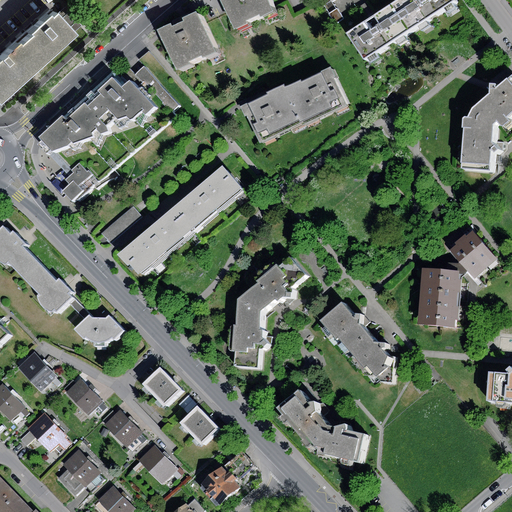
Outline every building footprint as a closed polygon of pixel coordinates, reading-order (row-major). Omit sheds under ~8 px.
[(227,0),(244,35),(258,29),(257,25),(267,21),(268,24),(283,17),(275,0),(227,0)] [(403,0),(396,5),(413,31),(457,2),(456,0),(403,0)] [(413,31),(396,5),(374,20),(351,35),(368,61),(413,31)] [(336,8),(328,14),(336,24),(344,19),(336,8)] [(65,11),(56,20),(70,36),(79,26),(65,11)] [(13,45),(34,68),(70,36),(56,20),(50,13),(45,18),(43,15),(23,32),(25,35),(13,45)] [(177,27),(164,33),(183,74),(197,68),(195,65),(208,59),(209,61),(222,56),(203,14),(188,21),(189,24),(178,29),(177,27)] [(0,97),(34,68),(13,45),(11,43),(0,52),(0,97)] [(348,106),(330,67),(245,105),(262,144),(348,106)] [(125,89),(114,78),(101,89),(62,123),(43,139),(56,155),(107,138),(121,120),(130,116),(135,120),(143,112),(149,118),(157,108),(133,81),(125,89)] [(477,110),(497,126),(502,123),(505,128),(508,128),(511,124),(511,80),(500,90),(500,85),(494,85),(494,91),(494,96),(477,110)] [(497,126),(477,110),(474,119),(470,119),(468,120),(467,129),(469,129),(466,170),(494,172),(496,151),(499,155),(503,151),(500,147),(496,144),(497,126)] [(100,183),(85,166),(77,174),(79,176),(70,185),(74,189),(68,195),(77,205),(100,183)] [(176,211),(195,233),(245,191),(226,169),(198,193),(176,211)] [(133,207),(103,233),(111,243),(142,217),(133,207)] [(195,233),(176,211),(158,226),(124,255),(134,267),(136,265),(145,275),(195,233)] [(0,261),(3,264),(5,265),(8,265),(11,263),(27,280),(42,266),(26,248),(28,246),(23,241),(15,233),(13,236),(6,229),(0,234),(0,261)] [(449,270),(422,268),(417,324),(454,327),(455,319),(458,320),(462,277),(468,272),(475,280),(498,260),(473,230),(466,236),(465,234),(454,243),(456,245),(449,250),(459,261),(449,270)] [(242,301),(265,312),(279,301),(282,303),(288,298),(291,299),(296,299),(297,291),(295,289),(309,277),(294,259),(282,268),(281,266),(261,282),(262,285),(242,301)] [(42,266),(27,280),(42,297),(40,298),(41,302),(45,308),(49,311),(55,313),(57,311),(60,315),(71,304),(76,299),(73,295),(74,293),(69,287),(61,280),(59,282),(42,266)] [(93,317),(76,299),(71,304),(88,322),(93,317)] [(265,312),(242,301),(241,326),(238,326),(237,352),(240,352),(238,367),(262,369),(264,350),(267,350),(272,346),(269,342),(267,340),(267,332),(264,332),(265,312)] [(354,354),(374,338),(364,325),(364,321),(364,316),(359,315),(358,319),(345,304),(323,322),(339,341),(342,339),(354,354)] [(126,333),(112,318),(109,321),(96,320),(93,317),(88,322),(77,332),(86,341),(89,339),(97,344),(97,348),(107,349),(108,344),(114,341),(115,340),(117,342),(126,333)] [(374,338),(354,354),(367,370),(371,367),(380,378),(385,384),(396,384),(398,359),(392,359),(384,351),(388,349),(388,344),(383,344),(378,343),(374,338)] [(23,369),(32,360),(27,355),(18,364),(23,369)] [(41,391),(56,377),(36,356),(32,360),(23,369),(21,370),(41,391)] [(511,367),(507,372),(509,375),(490,373),(488,403),(511,404),(511,367)] [(167,408),(184,392),(173,381),(163,370),(146,386),(167,408)] [(69,393),(78,384),(74,379),(65,388),(69,393)] [(88,416),(103,401),(82,380),(78,384),(69,393),(67,395),(88,416)] [(20,411),(24,407),(14,396),(17,393),(13,389),(10,392),(3,384),(0,386),(0,410),(10,421),(20,411)] [(316,447),(332,428),(322,415),(320,409),(319,404),(313,406),(303,393),(282,410),(313,449),(316,447)] [(186,394),(178,403),(186,411),(195,402),(186,394)] [(30,412),(24,407),(20,411),(26,416),(30,412)] [(204,447),(221,430),(210,419),(200,408),(183,425),(204,447)] [(108,425),(118,415),(113,410),(103,420),(108,425)] [(141,434),(142,433),(122,411),(118,415),(108,425),(106,426),(126,448),(127,447),(141,434)] [(70,443),(66,438),(68,437),(45,413),(28,429),(30,431),(36,438),(49,452),(58,443),(64,449),(70,443)] [(332,428),(316,447),(324,452),(323,456),(364,465),(371,437),(353,432),(350,427),(345,428),(340,430),(332,428)] [(36,438),(30,431),(21,440),(27,446),(36,438)] [(146,439),(141,434),(127,447),(133,452),(146,439)] [(162,484),(177,469),(155,446),(139,461),(162,484)] [(86,487),(101,473),(79,450),(64,465),(68,469),(85,486),(86,487)] [(229,472),(237,481),(254,466),(241,452),(223,468),(227,474),(229,472)] [(241,488),(236,483),(237,481),(229,472),(227,474),(223,468),(221,467),(201,485),(202,487),(200,488),(218,508),(241,488)] [(85,486),(68,469),(58,478),(75,496),(85,486)] [(0,477),(0,511),(34,511),(18,495),(0,477)] [(131,511),(134,510),(135,509),(114,486),(98,501),(100,502),(96,506),(101,511),(131,511)]
